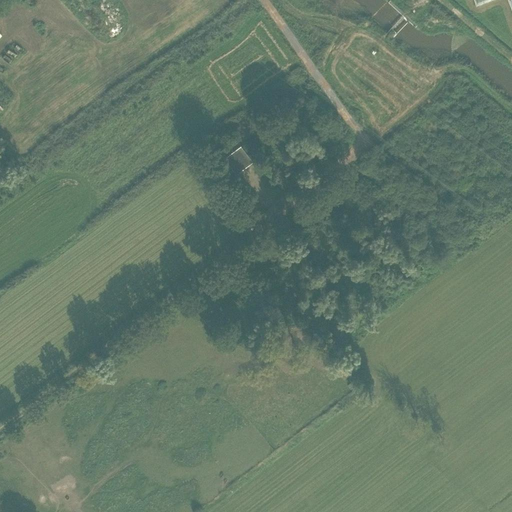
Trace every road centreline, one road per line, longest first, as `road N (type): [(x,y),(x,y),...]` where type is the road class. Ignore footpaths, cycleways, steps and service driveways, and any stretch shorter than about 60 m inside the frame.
road 1 (track): [(0,431),(447,73),(473,75),(511,106)]
road 2 (track): [(233,248),(289,307),(349,345)]
